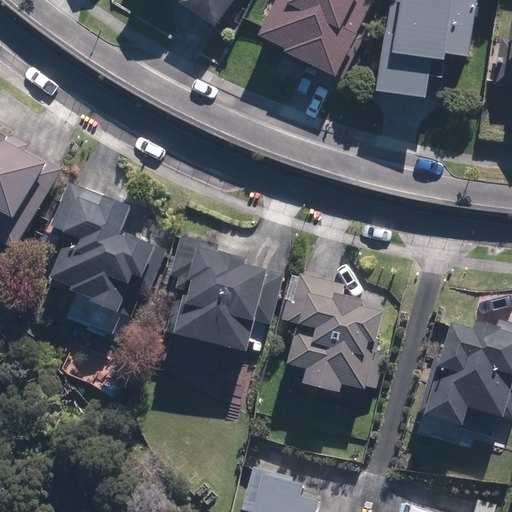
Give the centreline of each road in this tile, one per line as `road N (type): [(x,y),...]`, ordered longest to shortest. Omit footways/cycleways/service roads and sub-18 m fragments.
road 1 (residential): [(511,230),(376,210),(225,168),(135,127),(0,26)]
road 2 (residential): [(31,0),(241,126),(432,184),(511,191)]
